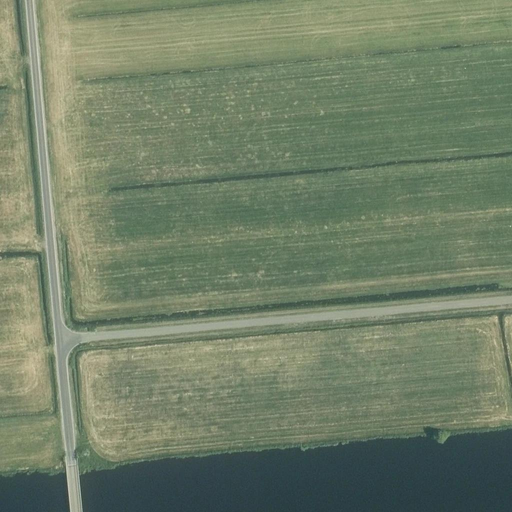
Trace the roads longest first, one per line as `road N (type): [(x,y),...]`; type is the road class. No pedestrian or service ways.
road 1 (unclassified): [(59,339),(511,300)]
road 2 (unclassified): [(59,339),(27,0)]
road 3 (unclassified): [(75,511),(59,339)]
